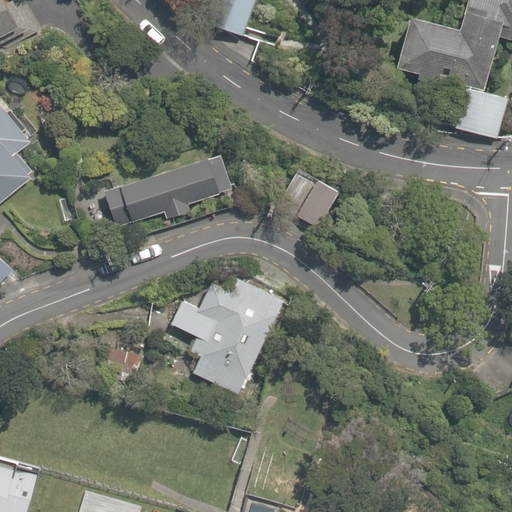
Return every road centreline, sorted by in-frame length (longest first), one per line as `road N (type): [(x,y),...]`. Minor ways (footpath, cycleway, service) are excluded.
road 1 (residential): [(511,202),(499,320),(476,340),(439,349),(398,336),(289,249),(255,236),(215,239),(0,324)]
road 2 (residential): [(511,165),(396,153),(303,118),(217,69),(144,0)]
